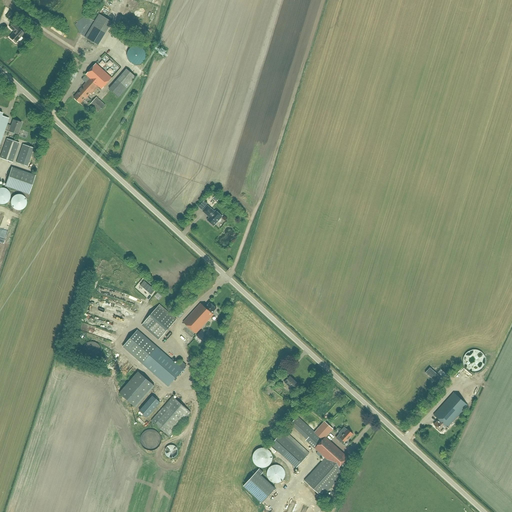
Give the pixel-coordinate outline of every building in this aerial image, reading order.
[(10,12),(8,14),(5,17),(8,19),(9,19),(12,22),(15,18),(12,15),(13,14),(10,12)] [(91,43),(91,42),(98,45),(112,22),(99,14),(94,22),(96,23),(94,27),(92,26),(85,38),(88,40),(88,41),(91,43)] [(14,32),(9,38),(15,43),(24,33),(18,28),(17,28),(12,24),(9,27),(14,32)] [(127,53),(126,56),(127,58),(128,61),(130,63),(132,64),(134,65),(137,65),(140,64),(142,63),(144,61),(145,58),(145,56),(145,53),(144,50),(142,48),(140,47),(137,46),(134,46),(132,47),(130,48),(128,50),(127,53)] [(80,91),(73,98),(80,104),(85,97),(86,98),(90,94),(91,95),(98,87),(101,89),(112,78),(95,64),(85,75),(81,79),(85,83),(79,90),(80,91)] [(118,98),(126,89),(136,78),(126,69),(109,89),(118,98)] [(71,77),(69,81),(75,83),(79,75),(70,72),(69,76),(71,77)] [(89,105),(98,113),(105,105),(96,97),(89,105)] [(8,118),(1,116),(2,113),(0,112),(0,140),(4,129),(17,134),(21,123),(13,120),(11,126),(6,124),(8,118)] [(6,139),(0,156),(0,158),(12,162),(19,143),(6,139)] [(33,148),(22,144),(16,163),(26,166),(33,148)] [(35,175),(11,167),(4,186),(28,194),(35,175)] [(9,198),(10,196),(9,193),(8,191),(6,189),(4,188),(2,187),(0,187),(0,203),(2,204),(4,204),(6,202),(8,201),(9,198)] [(12,208),(14,209),(17,210),(20,210),(23,209),(25,207),(27,204),(27,201),(26,199),(24,196),(22,195),(19,194),(16,194),(14,196),(12,198),(11,200),(10,203),(11,205),(12,208)] [(218,222),(217,221),(222,216),(216,211),(214,212),(208,206),(203,211),(209,217),(207,220),(213,226),(215,224),(216,225),(218,222)] [(140,284),(150,294),(155,290),(144,280),(140,284)] [(183,322),(195,334),(213,315),(211,313),(216,308),(209,302),(205,307),(201,303),(183,322)] [(176,319),(159,304),(141,324),(158,339),(176,319)] [(181,312),(179,310),(175,315),(177,316),(177,317),(179,318),(183,314),(181,312)] [(182,370),(157,348),(137,330),(123,346),(168,386),(182,370)] [(203,332),(199,337),(205,340),(208,335),(203,332)] [(89,360),(92,361),(95,360),(97,359),(100,357),(101,354),(102,351),(101,349),(100,346),(98,344),(96,342),(93,341),(90,341),(87,342),(84,344),(83,347),(82,350),(82,353),(83,356),(86,359),(89,360)] [(465,366),(467,369),(469,371),(472,372),(475,373),(478,372),(481,371),(484,369),(485,366),(486,363),(486,360),(485,357),(484,355),(482,353),(479,351),(476,350),(473,351),(470,352),(467,354),(465,357),(464,360),(464,363),(465,366)] [(461,375),(467,369),(464,367),(458,373),(461,375)] [(440,377),(429,368),(425,372),(436,382),(440,377)] [(135,407),(154,386),(138,372),(119,393),(135,407)] [(296,383),(297,383),(289,376),(287,374),(285,376),(282,374),(277,380),(280,382),(282,380),(292,388),(294,386),(296,387),(298,385),(296,383)] [(438,420),(433,425),(441,432),(446,427),(447,427),(449,424),(450,425),(467,405),(453,393),(433,415),(438,420)] [(160,402),(152,396),(139,411),(147,417),(160,402)] [(191,412),(172,396),(151,421),(169,436),(191,412)] [(327,415),(321,410),(318,414),(324,419),(327,415)] [(307,438),(314,432),(297,416),(291,423),(307,438)] [(325,459),(304,481),(321,497),(342,474),(337,469),(347,458),(325,437),(332,429),(325,422),(317,430),(318,430),(315,433),(322,440),(314,448),(325,459)] [(335,438),(337,439),(342,444),(346,440),(347,440),(353,434),(348,430),(347,430),(344,427),(339,433),(335,438)] [(145,450),(149,451),(152,451),(154,450),(157,449),(159,447),(161,444),(161,441),(161,438),(161,435),(159,432),(156,430),(154,429),(151,428),(147,429),(145,430),(142,432),(140,435),(139,438),(139,442),(140,445),(142,448),(145,450)] [(296,468),(306,457),(281,434),(271,445),(296,468)] [(165,453),(166,456),(168,458),(171,459),(174,459),(176,458),(178,455),(179,453),(179,450),(177,448),(176,446),(173,445),(171,446),(168,447),(166,448),(165,451),(165,453)] [(267,470),(267,473),(266,475),(267,477),(268,479),(269,480),(271,482),(272,482),(273,483),(275,483),(277,483),(278,483),(280,482),(282,480),(283,479),(284,478),(284,477),(285,475),(285,473),(284,470),(283,469),(282,468),(281,466),(279,465),(278,465),(276,465),(273,465),(272,465),(270,466),(269,468),(268,470),(267,470)] [(243,486),(262,503),(275,488),(261,475),(263,472),(259,469),(243,486)]
